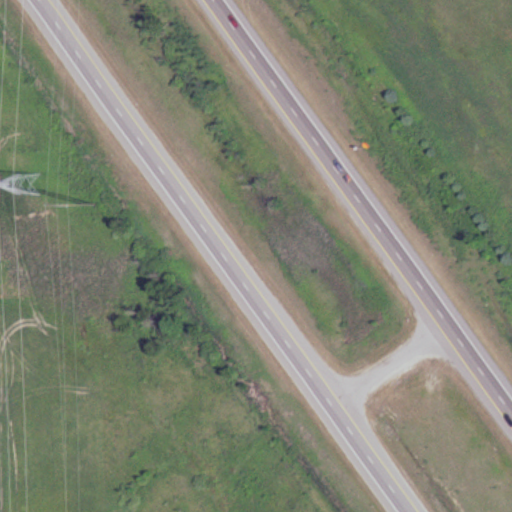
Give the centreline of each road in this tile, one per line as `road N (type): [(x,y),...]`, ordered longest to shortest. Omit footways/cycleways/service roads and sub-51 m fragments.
road 1 (motorway): [(45,0),(413,511)]
road 2 (motorway): [(511,414),(213,0)]
